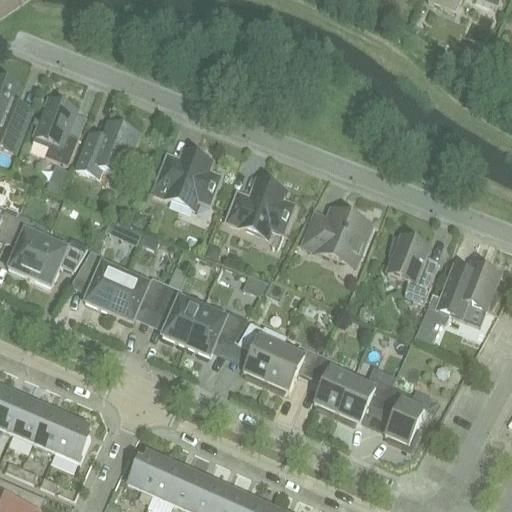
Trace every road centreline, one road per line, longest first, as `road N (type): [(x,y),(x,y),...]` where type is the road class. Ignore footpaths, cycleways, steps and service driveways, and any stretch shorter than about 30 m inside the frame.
road 1 (residential): [(511,238),(20,45)]
road 2 (residential): [(421,511),(149,388)]
road 3 (track): [(511,145),(374,44),(276,0)]
road 4 (residential): [(141,408),(370,511)]
road 5 (residential): [(149,388),(0,323)]
road 6 (unclassified): [(438,511),(511,375)]
road 7 (residential): [(0,347),(141,408)]
